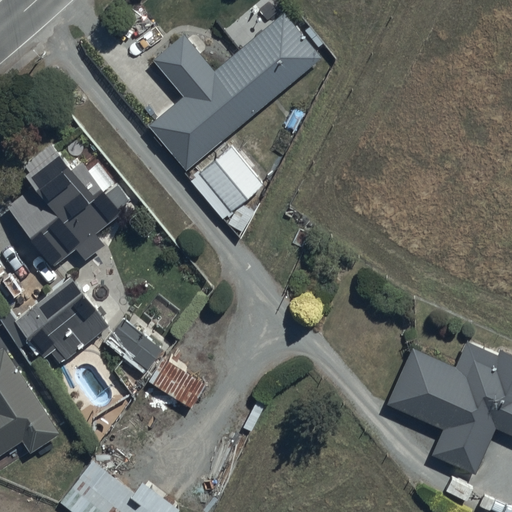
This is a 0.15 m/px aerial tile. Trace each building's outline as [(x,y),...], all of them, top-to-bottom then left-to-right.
[(146,125),(184,171),(323,59),(285,11),(212,70),(183,34),(152,59),(183,97),(146,125)] [(30,186),(6,206),(56,267),(74,252),(82,262),(103,245),(95,235),(133,203),(116,183),(103,193),(79,164),(69,172),(47,145),(17,170),(30,186)] [(230,147),(198,173),(203,178),(194,186),(223,220),(235,210),(228,225),(244,234),(255,213),(241,203),(262,186),(230,147)] [(70,279),(26,312),(66,363),(109,329),(70,279)] [(10,334),(0,340),(0,410),(43,386),(10,334)] [(455,369),(411,349),(386,405),(442,430),(431,455),(473,474),(494,428),(511,436),(511,357),(469,339),(455,369)] [(165,354),(147,380),(190,413),(209,388),(165,354)] [(133,495),(90,462),(57,504),(66,511),(177,511),(143,484),(137,492),(133,495)]
